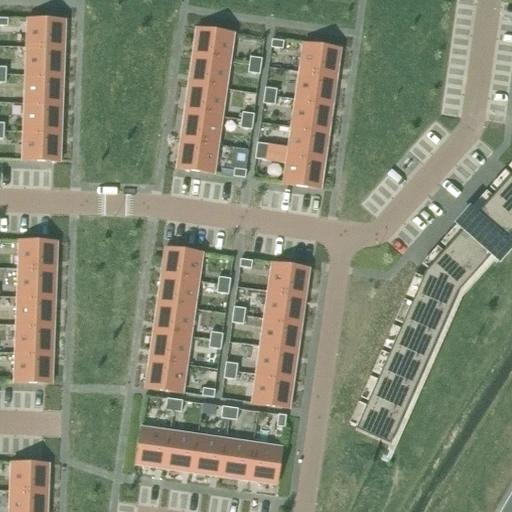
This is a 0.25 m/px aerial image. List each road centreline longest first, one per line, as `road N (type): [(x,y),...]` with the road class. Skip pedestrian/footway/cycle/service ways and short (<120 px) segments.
road 1 (residential): [(0,200),(144,204),(343,233)]
road 2 (residential): [(343,233),(377,232),(471,127),(489,0)]
road 3 (residential): [(303,511),(343,233)]
